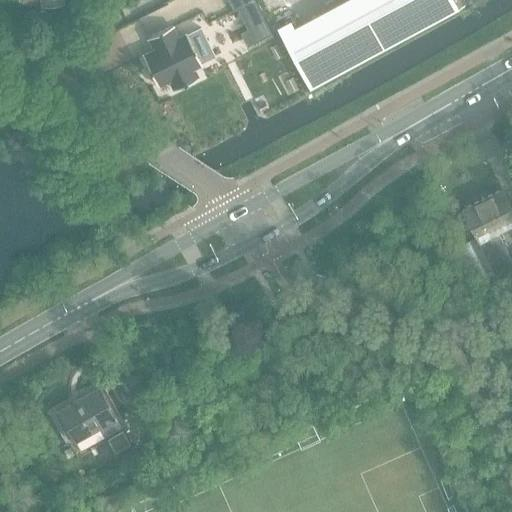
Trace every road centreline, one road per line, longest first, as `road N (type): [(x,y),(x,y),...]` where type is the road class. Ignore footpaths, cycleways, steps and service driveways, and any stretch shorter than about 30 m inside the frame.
road 1 (secondary): [(104,293),(156,283),(288,225),(389,138)]
road 2 (secondary): [(389,138),(241,211),(104,293)]
road 3 (secondary): [(389,138),(511,69)]
road 4 (secondary): [(0,353),(104,293)]
